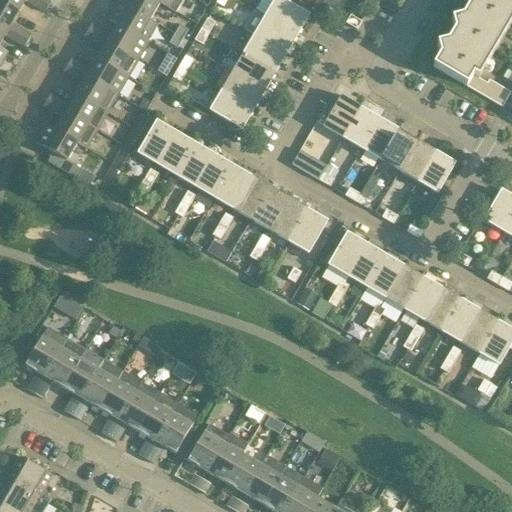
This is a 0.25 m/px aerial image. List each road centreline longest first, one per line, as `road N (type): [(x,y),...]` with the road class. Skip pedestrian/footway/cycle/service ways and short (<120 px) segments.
road 1 (residential): [(511,306),(267,165)]
road 2 (residential): [(197,511),(0,403)]
road 3 (residential): [(118,164),(155,100),(267,165)]
road 4 (residential): [(267,165),(330,57),(376,84)]
road 5 (residential): [(511,163),(376,84)]
road 6 (residential): [(0,126),(78,0)]
